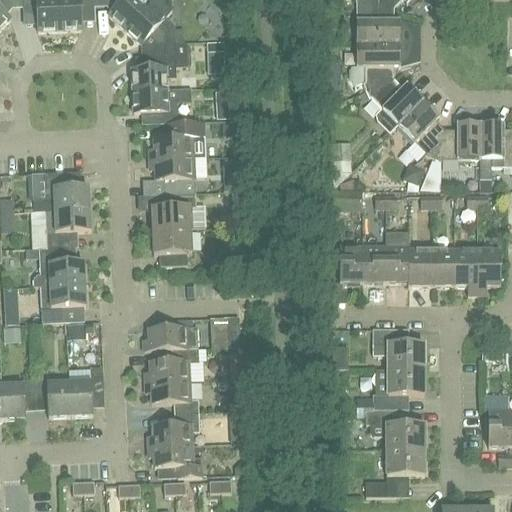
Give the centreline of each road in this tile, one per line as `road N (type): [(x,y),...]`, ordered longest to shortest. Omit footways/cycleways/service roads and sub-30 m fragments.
road 1 (residential): [(106,142),(105,83),(87,65),(36,67),(21,85),(25,144)]
road 2 (residential): [(511,98),(452,97),(429,72),(429,21),(458,0)]
road 3 (residential): [(114,312),(124,300),(118,153),(106,142)]
road 4 (residential): [(450,488),(449,317)]
road 5 (residential): [(119,439),(114,312)]
road 6 (residential): [(114,312),(241,308)]
road 7 (residential): [(449,317),(328,318)]
